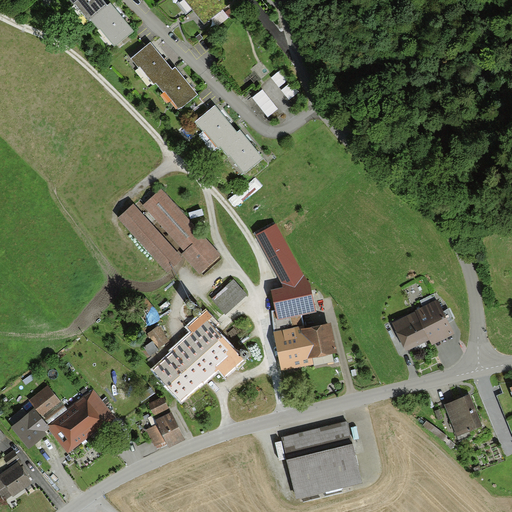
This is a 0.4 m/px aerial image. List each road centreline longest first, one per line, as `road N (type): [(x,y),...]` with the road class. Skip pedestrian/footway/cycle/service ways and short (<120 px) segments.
road 1 (residential): [(479,371),(225,433),(152,461),(67,511)]
road 2 (residential): [(479,371),(465,254),(433,206),(320,103)]
road 3 (residential): [(129,0),(262,128),(284,130),(320,103)]
